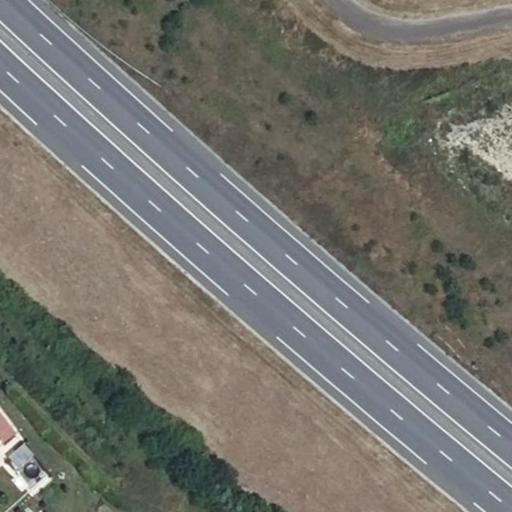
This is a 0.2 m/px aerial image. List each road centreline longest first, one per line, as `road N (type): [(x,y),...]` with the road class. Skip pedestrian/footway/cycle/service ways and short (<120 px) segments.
road 1 (motorway): [(0,62),(109,166),(511,508)]
road 2 (motorway): [(511,443),(136,123),(6,0)]
